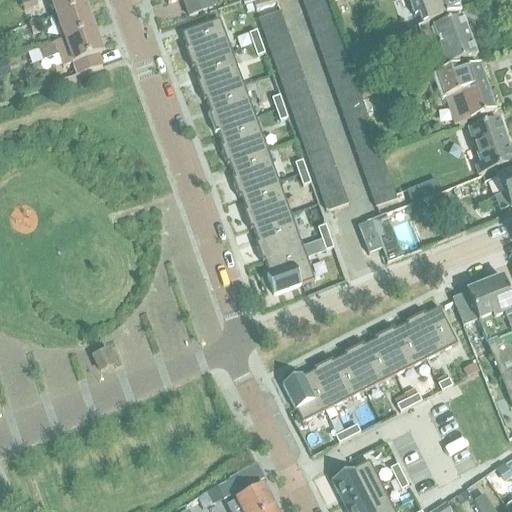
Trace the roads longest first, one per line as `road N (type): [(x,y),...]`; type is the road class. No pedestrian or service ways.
road 1 (residential): [(236,343),(232,310),(123,0)]
road 2 (residential): [(236,343),(511,235)]
road 3 (residential): [(0,454),(236,343)]
road 4 (residential): [(313,511),(236,343)]
